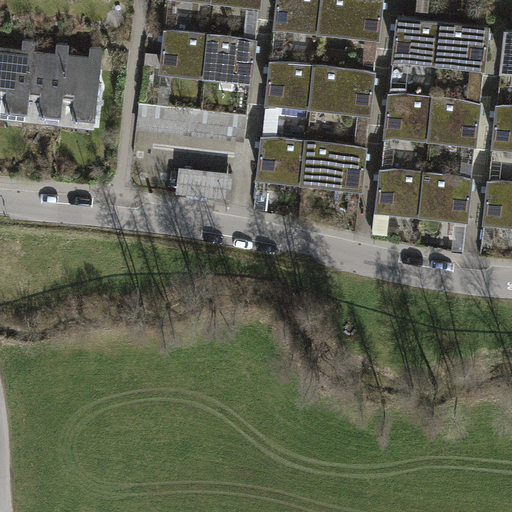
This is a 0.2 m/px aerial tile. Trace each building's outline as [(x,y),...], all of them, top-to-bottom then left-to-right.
[(323,0),(279,0),(277,26),(320,31),(323,0)] [(384,0),(323,0),(320,31),(380,38),(384,0)] [(110,1),(106,9),(115,13),(119,5),(110,1)] [(398,60),(443,65),(447,22),(402,17),(398,60)] [(489,70),(493,26),(447,22),(443,65),(489,70)] [(210,30),(167,26),(162,69),(205,74),(210,30)] [(258,36),(210,30),(205,74),(253,80),(258,36)] [(23,45),(0,43),(0,114),(28,117),(35,47),(35,37),(23,36),(23,45)] [(57,49),(35,47),(28,117),(64,120),(70,50),(71,41),(58,40),(57,49)] [(70,50),(64,120),(98,123),(105,45),(91,44),(90,52),(70,50)] [(316,63),(273,58),(268,102),(311,106),(316,63)] [(376,70),(316,63),(311,106),(371,113),(376,70)] [(388,135),(433,139),(437,96),(392,91),(388,135)] [(479,144),(483,101),(437,96),(433,139),(479,144)] [(248,114),(140,101),(137,127),(245,139),(248,114)] [(495,146),(511,147),(511,103),(499,102),(495,146)] [(308,137),(265,132),(260,176),(303,181),(308,137)] [(369,144),(308,137),(303,181),(364,188),(369,144)] [(234,172),(183,167),(180,193),(231,198),(234,172)] [(378,211),(423,216),(427,173),(382,168),(378,211)] [(470,220),(474,177),(427,173),(423,216),(470,220)] [(485,220),(511,222),(511,179),(490,177),(485,220)]
